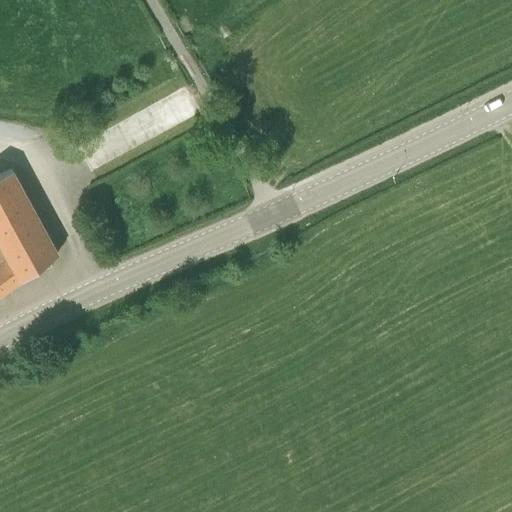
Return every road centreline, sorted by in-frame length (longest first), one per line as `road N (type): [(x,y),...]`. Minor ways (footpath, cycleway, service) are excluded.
road 1 (tertiary): [(0,338),(272,215)]
road 2 (tertiary): [(272,215),(511,101)]
road 3 (unclassified): [(272,215),(149,0)]
